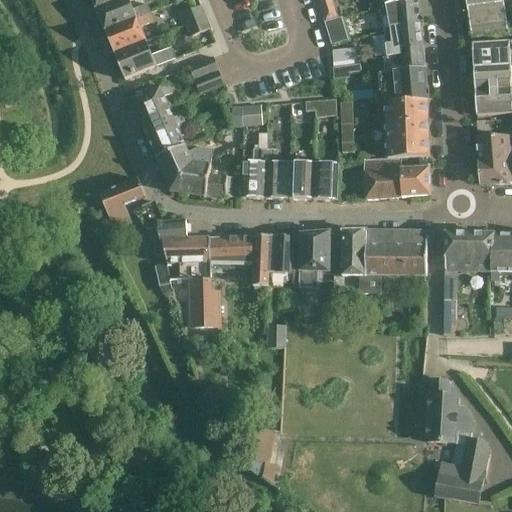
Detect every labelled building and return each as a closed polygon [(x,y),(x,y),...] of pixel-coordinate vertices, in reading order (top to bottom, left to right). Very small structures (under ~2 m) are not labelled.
[(92,0),(97,11),(125,0),(92,0)] [(125,0),(97,11),(106,33),(151,15),(147,5),(133,11),(129,0),(125,0)] [(332,0),(319,4),(325,24),(338,20),(332,0)] [(401,24),(420,23),(417,0),(412,0),(386,7),(387,8),(381,9),(383,18),(382,18),(384,34),(401,32),(401,24)] [(466,0),(469,15),(505,10),(504,0),(466,0)] [(177,17),(182,29),(186,27),(207,19),(202,7),(177,17)] [(505,10),(469,15),(472,40),(509,35),(505,10)] [(106,33),(115,56),(147,43),(141,28),(154,23),(151,15),(106,33)] [(212,31),(207,19),(186,27),(190,39),(212,31)] [(338,20),(325,24),(332,47),(349,42),(342,19),(338,20)] [(388,58),(388,59),(403,57),(402,49),(423,47),(420,23),(401,24),(401,32),(384,34),(387,58),(388,58)] [(147,43),(115,56),(125,81),(157,69),(176,61),(171,49),(152,56),(152,55),(147,43)] [(474,70),(511,67),(510,43),(472,45),(474,70)] [(383,59),(384,74),(404,72),(425,69),(423,48),(423,47),(402,49),(403,57),(388,59),(388,58),(387,58),(383,59)] [(333,52),(334,69),(356,66),(355,62),(358,62),(356,49),(333,52)] [(189,68),(194,82),(219,72),(214,58),(189,68)] [(334,69),(335,82),(350,80),(349,75),(361,73),(360,65),(356,66),(334,69)] [(474,70),(475,93),(511,91),(511,76),(511,67),(474,70)] [(378,75),(380,105),(386,105),(386,104),(428,101),(425,69),(404,72),(384,74),(378,75)] [(225,86),(219,72),(194,82),(200,96),(225,86)] [(131,102),(139,122),(170,109),(165,98),(174,95),(169,85),(161,88),(131,102)] [(511,91),(475,93),(477,118),(511,115),(511,91)] [(386,104),(386,105),(386,123),(429,121),(428,104),(428,103),(428,101),(386,104)] [(330,112),(329,102),(317,103),(317,114),(330,112)] [(307,115),(317,114),(317,103),(306,104),(307,115)] [(341,128),(354,127),(353,104),(340,104),(341,128)] [(243,129),(263,128),(261,108),(242,109),(243,129)] [(139,122),(148,142),(187,125),(183,114),(173,117),(170,109),(139,122)] [(386,123),(387,145),(389,145),(389,143),(430,140),(429,123),(429,122),(429,121),(386,123)] [(486,122),(477,123),(478,138),(479,163),(511,161),(511,148),(510,136),(487,138),(486,122)] [(148,142),(156,161),(187,148),(187,147),(186,147),(182,136),(190,132),(187,125),(148,142)] [(341,147),(354,146),(354,127),(341,128),(341,147)] [(388,162),(402,161),(403,161),(419,160),(428,160),(431,160),(431,159),(430,141),(430,140),(389,143),(389,145),(387,145),(388,160),(388,162)] [(354,146),(341,147),(342,155),(354,155),(354,146)] [(196,151),(190,154),(187,148),(156,161),(170,193),(194,163),(210,166),(211,158),(199,156),(196,151)] [(241,200),(266,201),(268,151),(253,151),(253,163),(243,163),(241,200)] [(266,201),(290,202),(291,165),(276,164),(276,151),(268,151),(266,201)] [(366,161),(368,202),(430,199),(433,199),(433,196),(431,196),(430,172),(432,172),(432,168),(428,168),(428,160),(419,160),(419,162),(402,163),(402,161),(388,162),(388,160),(366,161)] [(511,161),(479,163),(481,187),(511,185),(511,161)] [(170,193),(206,199),(206,198),(227,199),(227,190),(234,190),(234,178),(210,177),(212,166),(210,166),(194,163),(170,193)] [(290,202),(314,203),(315,165),(291,165),(290,202)] [(340,166),(315,165),(314,203),(338,203),(340,166)] [(104,206),(112,226),(130,219),(125,208),(146,199),(138,181),(94,199),(98,208),(104,206)] [(156,229),(160,243),(162,243),(188,241),(188,239),(186,221),(164,223),(156,204),(135,213),(135,214),(146,231),(156,229)] [(381,278),(426,278),(428,278),(428,237),(426,237),(426,233),(367,232),(367,233),(367,277),(381,278)] [(359,295),(380,296),(381,278),(367,277),(367,233),(342,233),(342,278),(360,278),(359,295)] [(319,274),(330,273),(330,235),(302,237),(301,290),(319,290),(319,274)] [(445,337),(457,337),(458,302),(458,273),(491,274),(493,274),(494,236),(445,236),(445,237),(446,237),(446,261),(445,261),(445,273),(445,337)] [(511,236),(496,236),(495,236),(494,236),(493,274),(491,274),(491,283),(500,283),(500,274),(511,273),(511,236)] [(211,239),(211,271),(253,270),(253,288),(270,288),(270,278),(272,239),(255,239),(255,238),(211,239)] [(270,278),(270,285),(286,286),(286,279),(288,279),(288,276),(293,276),(294,240),(289,239),(289,238),(273,238),(272,238),(272,239),(270,278)] [(211,281),(211,271),(211,239),(188,239),(188,241),(162,243),(167,265),(171,283),(186,282),(211,281)] [(154,268),(159,289),(172,286),(171,283),(167,265),(154,268)] [(223,329),(221,289),(211,289),(211,281),(186,282),(188,331),(223,329)] [(391,336),(420,337),(420,326),(392,325),(392,317),(380,316),(380,327),(391,327),(391,336)] [(287,351),(287,327),(267,327),(267,350),(287,351)] [(436,499),(478,507),(480,497),(489,452),(485,444),(471,441),(471,434),(472,434),(473,420),(467,410),(458,409),(459,398),(451,397),(452,389),(447,383),(433,382),(432,396),(430,396),(427,444),(456,445),(451,467),(443,465),(436,499)] [(253,463),(251,469),(273,485),(274,484),(278,467),(271,465),(277,433),(259,429),(253,463)]
